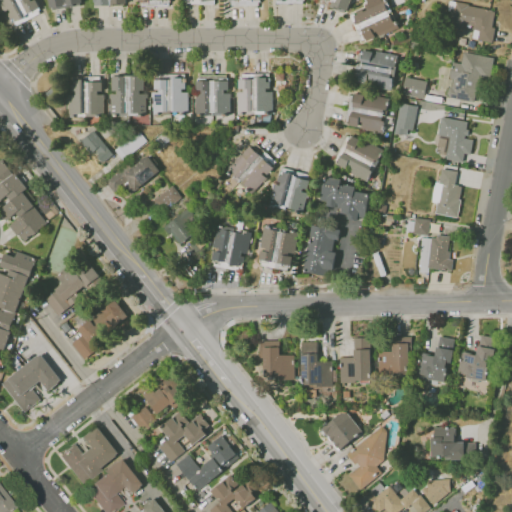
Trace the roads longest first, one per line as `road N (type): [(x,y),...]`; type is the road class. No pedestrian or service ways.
road 1 (residential): [(309,139),(326,56),(317,43),(75,43),(37,58),(0,88)]
road 2 (residential): [(511,300),(226,308),(180,324)]
road 3 (secondary): [(139,271),(0,88)]
road 4 (residential): [(180,324),(20,457)]
road 5 (residential): [(485,300),(511,124)]
road 6 (secondary): [(328,511),(227,383)]
